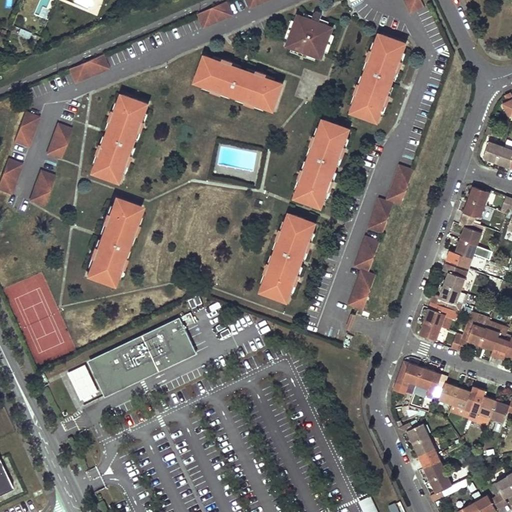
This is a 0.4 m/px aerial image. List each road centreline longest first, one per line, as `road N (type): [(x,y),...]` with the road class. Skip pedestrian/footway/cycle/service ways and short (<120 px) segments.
road 1 (residential): [(396,339),(377,385),(379,415),(424,511)]
road 2 (residential): [(458,164),(396,339)]
road 3 (tertiary): [(79,511),(0,345)]
road 4 (residential): [(511,380),(396,339)]
